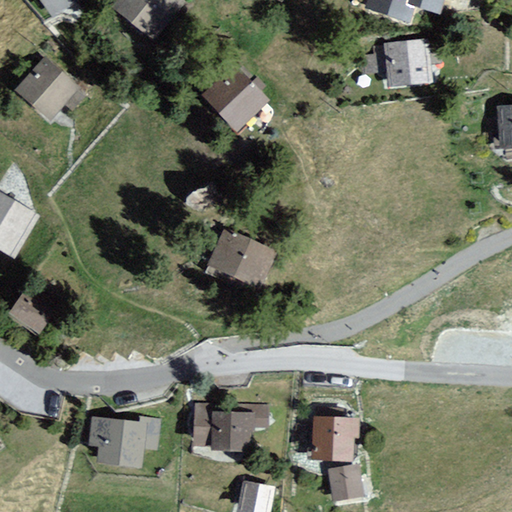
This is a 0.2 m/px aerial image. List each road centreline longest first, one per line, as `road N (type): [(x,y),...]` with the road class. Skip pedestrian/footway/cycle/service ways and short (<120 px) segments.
road 1 (residential): [(511,236),(366,318),(210,350),(176,373)]
road 2 (residential): [(176,373),(304,360),(511,376)]
road 3 (residential): [(0,344),(66,382),(176,373)]
